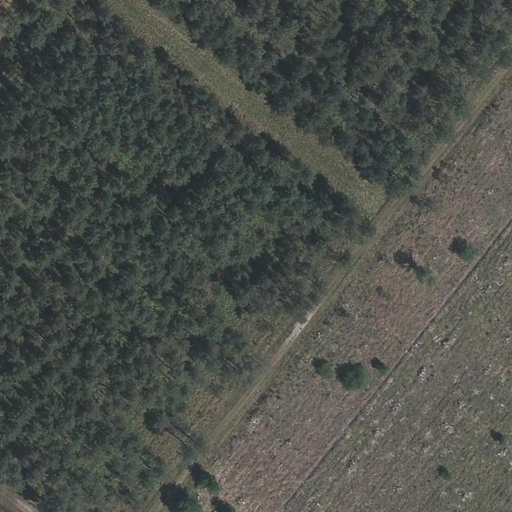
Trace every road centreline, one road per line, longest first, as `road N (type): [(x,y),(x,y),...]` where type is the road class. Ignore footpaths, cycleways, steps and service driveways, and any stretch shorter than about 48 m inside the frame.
road 1 (track): [(511,65),(160,511)]
road 2 (track): [(0,397),(236,97),(114,0)]
road 3 (track): [(236,97),(369,201)]
